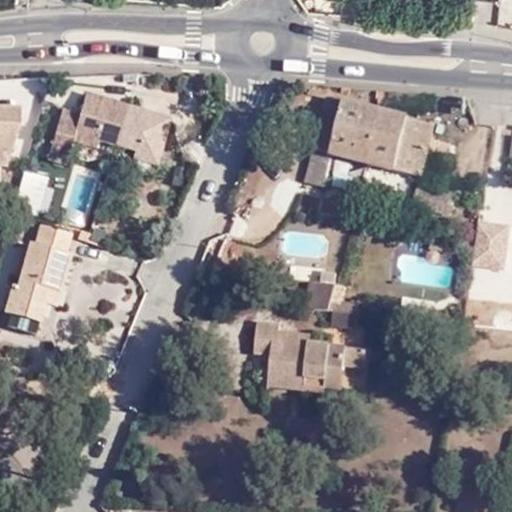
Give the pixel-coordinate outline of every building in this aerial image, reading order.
[(101,147),(118,153),(130,112),(88,99),(82,121),(65,116),(51,165),(69,170),(76,147),(78,140),(101,147)] [(423,181),(437,127),(331,99),(309,183),(327,187),(335,158),(423,181)] [(0,106),(0,165),(8,166),(22,124),(22,107),(0,106)] [(172,123),(130,112),(118,153),(137,158),(161,165),(172,123)] [(98,154),(101,147),(78,140),(76,147),(98,154)] [(158,173),(161,165),(137,158),(134,165),(158,173)] [(24,170),(18,198),(42,204),(49,175),(24,170)] [(415,208),(455,218),(460,198),(420,188),(415,208)] [(5,319),(37,328),(49,291),(61,295),(71,261),(66,259),(72,241),(41,233),(35,252),(30,250),(17,292),(13,292),(5,319)] [(339,288),(312,284),(306,311),(333,314),(339,288)] [(49,332),(61,295),(49,291),(37,328),(49,332)] [(362,318),(336,315),(334,332),(360,336),(362,318)] [(279,385),(317,390),(317,384),(337,386),(339,373),(354,374),(354,372),(357,353),(320,348),(319,352),(302,350),(303,342),(290,341),(291,336),(292,329),(269,326),(265,355),(282,358),(279,385)] [(321,339),(291,336),(290,341),(303,342),(302,350),(319,352),(320,348),(321,339)] [(375,354),(357,353),(354,372),(373,372),(375,354)] [(351,395),(354,374),(339,373),(337,386),(336,393),(351,395)] [(335,398),(336,393),(337,386),(317,384),(317,390),(316,395),(335,398)]
